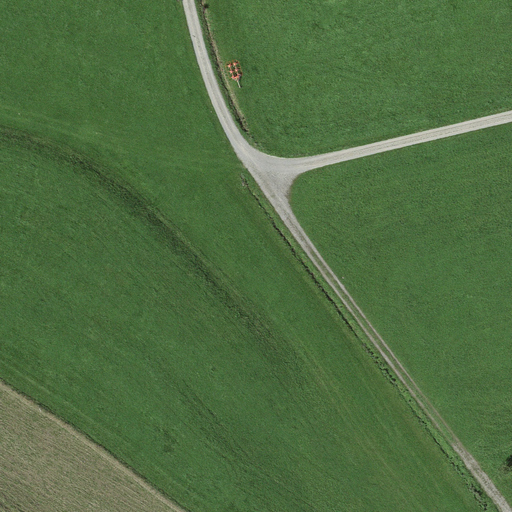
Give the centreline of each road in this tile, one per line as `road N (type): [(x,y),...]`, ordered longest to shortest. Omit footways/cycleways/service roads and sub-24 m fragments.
road 1 (track): [(500,511),(260,166)]
road 2 (track): [(260,166),(293,168),(511,116)]
road 3 (track): [(194,0),(225,114),(260,166)]
